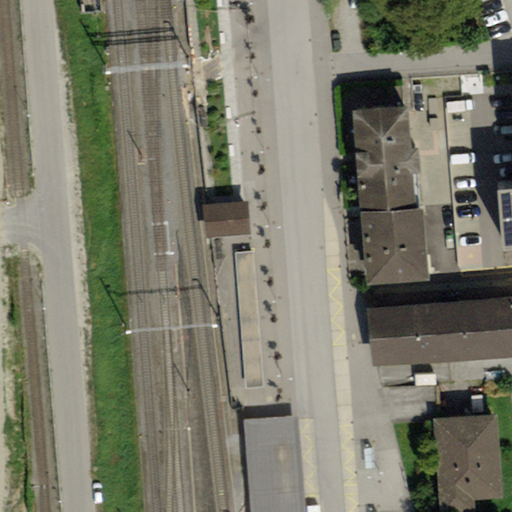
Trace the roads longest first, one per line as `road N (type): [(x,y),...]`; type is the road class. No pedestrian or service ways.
road 1 (residential): [(331,511),(294,67)]
road 2 (residential): [(294,67),(511,49)]
